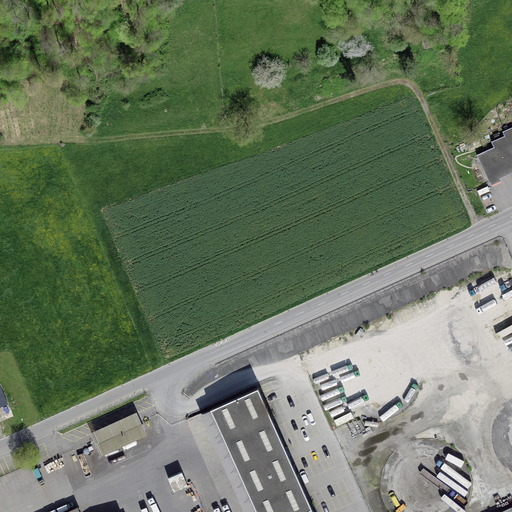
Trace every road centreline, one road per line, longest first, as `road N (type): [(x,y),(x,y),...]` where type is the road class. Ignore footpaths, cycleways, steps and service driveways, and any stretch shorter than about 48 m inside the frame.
road 1 (track): [(0,145),(242,132),(394,82),(414,88),(478,232)]
road 2 (unclassified): [(511,217),(0,446)]
road 3 (unknown): [(178,403),(255,378),(289,381),(301,391),(343,511)]
road 4 (unknown): [(30,511),(195,442)]
